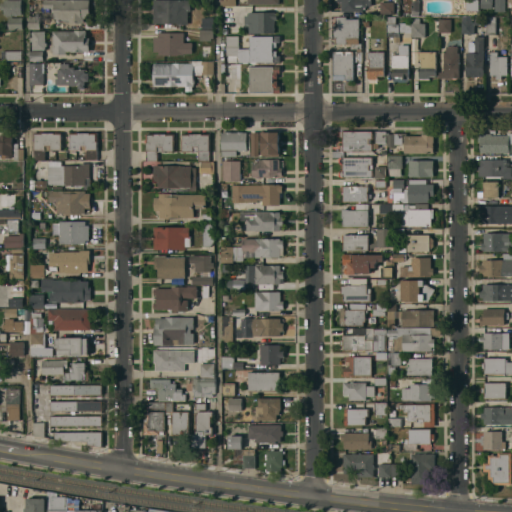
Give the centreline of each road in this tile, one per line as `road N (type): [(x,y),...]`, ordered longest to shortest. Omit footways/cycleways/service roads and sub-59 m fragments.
road 1 (residential): [(511,112),(0,112)]
road 2 (residential): [(312,0),(313,495)]
road 3 (residential): [(122,0),(122,466)]
road 4 (residential): [(454,112),(455,511)]
road 5 (tertiary): [(472,511),(122,466)]
road 6 (tertiary): [(122,466),(0,444)]
